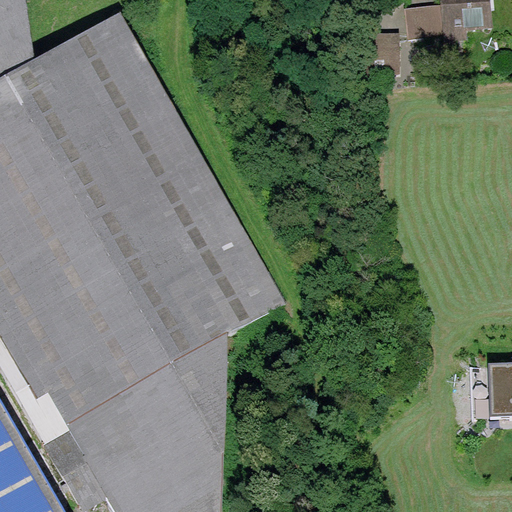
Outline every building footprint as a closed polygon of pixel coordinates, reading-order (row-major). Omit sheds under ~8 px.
[(0,0),(0,84),(37,63),(26,0),(0,0)] [(441,0),(442,7),(444,35),(445,41),(468,39),(468,30),(493,28),(491,0),(441,0)] [(444,35),(442,7),(407,10),(410,38),(444,35)] [(219,511),(227,334),(287,303),(120,16),(37,63),(0,84),(0,336),(1,338),(0,338),(0,365),(43,442),(82,511),(89,511),(108,501),(114,511),(219,511)] [(401,68),(400,31),(371,32),(371,69),(401,68)] [(511,364),(491,365),(492,417),(511,416),(511,364)] [(0,511),(58,511),(0,411),(0,511)]
